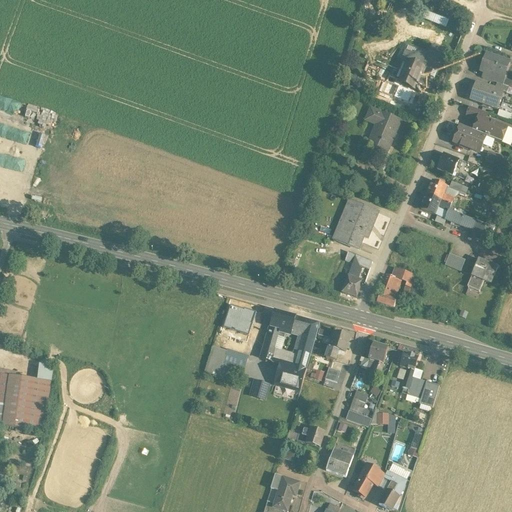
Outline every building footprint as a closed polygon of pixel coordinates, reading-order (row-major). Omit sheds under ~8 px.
[(443,57),(428,51),(423,64),(438,70),(443,57)] [(508,65),(486,57),(480,74),(484,76),(497,81),(502,82),(508,65)] [(423,69),(407,62),(399,82),(406,85),(405,87),(413,90),(412,92),(413,93),(423,69)] [(497,81),(484,76),(482,81),(493,85),(496,86),(497,81)] [(491,91),(476,86),(470,103),(496,112),(502,96),(502,95),(494,92),(491,91)] [(508,90),(496,86),(494,92),(502,95),(502,96),(506,97),(508,90)] [(411,98),(413,93),(412,92),(403,88),(401,93),(411,98)] [(487,115),(470,109),(466,119),(477,123),(479,119),(485,121),(487,115)] [(401,123),(371,111),(367,122),(377,126),(369,147),(388,155),(401,123)] [(511,116),(499,112),(497,118),(509,122),(511,116)] [(485,121),(479,119),(477,123),(473,134),(486,139),(501,145),(507,130),(485,121)] [(473,134),(460,129),(453,145),(470,153),(470,152),(479,156),(486,139),(473,134)] [(506,161),(489,155),(486,164),(502,170),(506,161)] [(461,163),(443,156),(437,171),(452,177),(456,168),(458,170),(461,163)] [(478,161),(466,157),(464,163),(476,167),(478,161)] [(446,188),(432,183),(426,197),(441,203),(443,196),(446,188)] [(467,190),(452,183),(449,190),(464,197),(467,190)] [(454,200),(443,196),(441,203),(453,208),(453,206),(452,205),(454,200)] [(441,203),(426,197),(421,211),(435,217),(438,209),(441,203)] [(367,210),(355,205),(354,208),(349,206),(350,203),(349,203),(344,215),(347,216),(340,234),(337,233),(334,242),(358,251),(363,238),(367,240),(370,231),(364,228),(366,224),(367,224),(371,216),(365,214),(367,210)] [(441,203),(438,209),(448,214),(449,211),(451,212),(453,208),(441,203)] [(448,214),(438,209),(435,217),(432,223),(435,224),(437,218),(439,218),(439,220),(445,222),(448,214)] [(476,224),(451,214),(447,223),(471,233),(472,233),(476,224)] [(437,218),(435,224),(443,227),(445,222),(439,220),(439,218),(437,218)] [(501,226),(492,222),(489,230),(497,234),(501,226)] [(485,226),(476,223),(476,224),(472,233),(471,233),(470,238),(479,242),(485,226)] [(291,253),(286,270),(292,272),(297,255),(291,253)] [(372,264),(348,254),(345,263),(352,266),(353,263),(361,267),(370,270),(372,264)] [(462,267),(454,264),(456,259),(449,256),(445,268),(460,274),(462,267)] [(352,266),(348,279),(356,281),(361,267),(353,263),(352,266)] [(497,270),(478,263),(471,279),(483,284),(491,287),(497,270)] [(460,274),(445,268),(443,270),(459,277),(460,274)] [(414,278),(395,271),(392,279),(399,282),(407,284),(405,288),(410,290),(414,278)] [(392,279),(386,277),(376,304),(393,310),(398,297),(394,295),(399,282),(392,279)] [(356,281),(348,279),(342,295),(356,299),(362,283),(356,281)] [(483,284),(471,279),(467,291),(479,295),(483,284)] [(423,293),(410,290),(408,296),(420,301),(423,293)] [(223,330),(249,338),(256,314),(244,310),(243,311),(230,307),(223,330)] [(295,319),(275,313),(271,328),(280,330),(280,329),(285,330),(284,334),(290,336),(292,329),(295,319)] [(298,354),(310,357),(319,325),(295,319),(292,329),(303,331),(301,339),(298,354)] [(280,330),(271,328),(265,348),(274,350),(279,333),(280,330)] [(292,329),(290,336),(301,339),(303,331),(292,329)] [(350,338),(334,334),(329,350),(328,353),(326,360),(332,362),(331,364),(333,364),(336,352),(345,354),(350,338)] [(388,350),(373,345),(368,361),(370,361),(383,366),(388,350)] [(265,348),(262,359),(271,362),(274,350),(265,348)] [(226,354),(213,349),(204,374),(234,383),(238,370),(223,365),(226,354)] [(274,350),(271,362),(282,365),(282,364),(295,367),(298,357),(274,350)] [(319,358),(326,360),(328,353),(321,351),(319,358)] [(247,360),(226,354),(223,365),(238,370),(243,372),(247,360)] [(295,367),(306,371),(310,357),(298,354),(298,357),(295,367)] [(418,360),(404,355),(400,368),(408,370),(414,372),(418,360)] [(383,366),(370,361),(369,366),(367,371),(372,373),(372,375),(380,378),(383,366)] [(295,367),(282,364),(282,365),(280,369),(282,371),(280,377),(278,378),(276,385),(300,392),(306,371),(295,367)] [(340,373),(328,370),(325,381),(336,384),(340,373)] [(408,370),(402,389),(408,391),(412,379),(414,372),(408,370)] [(51,382),(9,377),(3,427),(44,433),(51,382)] [(420,382),(412,379),(408,391),(407,396),(421,400),(423,394),(416,393),(420,382)] [(426,384),(420,382),(416,393),(423,394),(426,384)] [(268,386),(255,383),(251,397),(264,401),(268,386)] [(440,388),(426,384),(423,394),(421,400),(419,406),(433,410),(440,388)] [(358,392),(350,413),(360,417),(368,396),(358,392)] [(286,440),(297,443),(300,434),(306,415),(294,412),(286,440)] [(350,413),(349,412),(346,421),(368,429),(371,421),(360,417),(350,413)] [(387,427),(388,416),(376,415),(376,427),(387,427)] [(308,429),(306,436),(314,438),(316,432),(308,429)] [(324,435),(316,432),(314,438),(322,441),(324,435)] [(306,436),(300,434),(297,443),(320,449),(322,441),(314,438),(306,436)] [(419,452),(413,449),(410,458),(417,460),(419,452)] [(352,460),(333,453),(334,451),(327,472),(346,479),(353,457),(352,460)] [(378,475),(367,468),(362,478),(374,485),(379,476),(378,475)] [(374,485),(379,488),(384,479),(386,476),(380,473),(378,475),(379,476),(374,485)] [(406,482),(395,477),(388,473),(386,476),(384,479),(391,483),(397,486),(392,495),(398,499),(399,499),(403,490),(406,482)] [(287,511),(274,508),(283,479),(276,476),(264,511),(287,511)] [(374,485),(362,478),(353,491),(366,499),(374,485)] [(302,484),(283,479),(274,508),(287,511),(289,511),(295,497),(298,498),(302,484)] [(391,483),(384,479),(379,488),(386,492),(391,483)] [(397,486),(391,483),(386,492),(392,495),(397,486)] [(386,492),(378,506),(389,511),(391,511),(398,499),(392,495),(386,492)]
